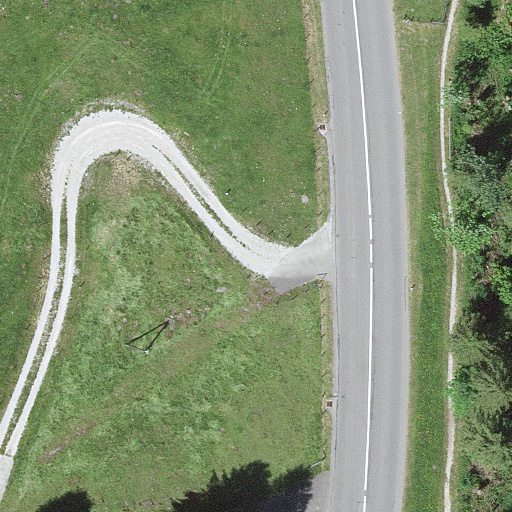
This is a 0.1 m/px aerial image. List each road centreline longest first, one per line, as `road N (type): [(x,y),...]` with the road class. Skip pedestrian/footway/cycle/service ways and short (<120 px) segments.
road 1 (track): [(372,253),(263,272),(136,151),(92,145),(64,172),(62,255),(0,440)]
road 2 (secondary): [(353,0),(372,253),(362,511)]
